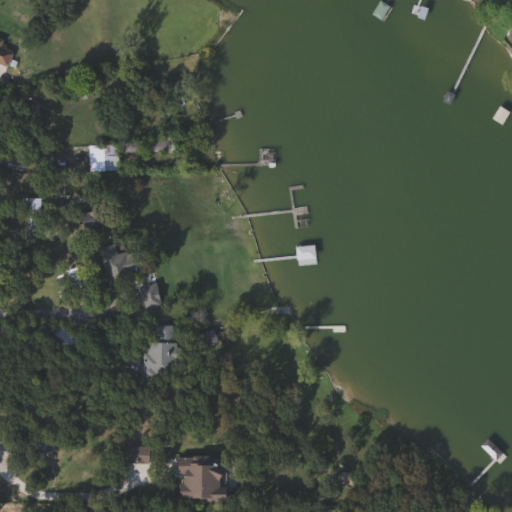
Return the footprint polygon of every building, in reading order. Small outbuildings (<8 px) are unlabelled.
[(7,65),(0,64),(0,48),(8,49),(7,65)] [(166,152),(147,152),(147,136),(166,136),(166,152)] [(116,144),(116,170),(86,170),(86,144),(116,144)] [(116,262),(120,282),(107,284),(103,264),(116,262)] [(87,290),(68,292),(66,268),(84,266),(87,290)] [(144,341),(152,342),(152,324),(174,325),(172,375),(138,373),(139,352),(144,352),(144,341)] [(123,463),(123,447),(147,447),(147,463),(123,463)] [(50,468),(53,449),(78,453),(72,487),(54,483),(56,469),(50,468)]
